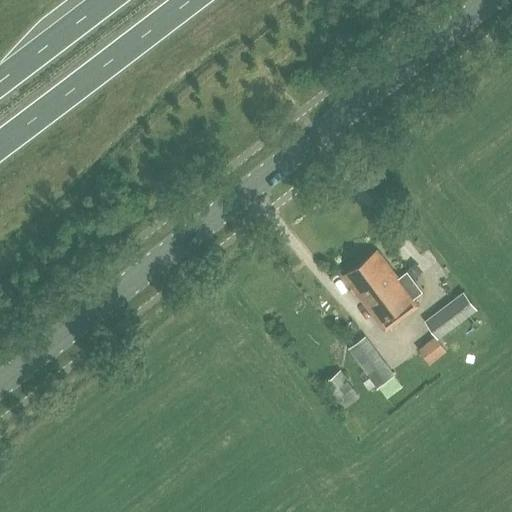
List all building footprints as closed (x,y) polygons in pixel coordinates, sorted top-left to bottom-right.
[(225,0),(236,10),(245,0),(225,0)] [(166,41),(184,99),(233,84),(216,26),(166,41)] [(344,275),(380,322),(386,331),(421,305),(415,297),(422,291),(407,270),(399,276),(378,249),(344,275)] [(437,337),(476,308),(464,293),(426,321),(437,337)] [(379,386),(395,375),(366,335),(350,347),(379,386)] [(331,391),(347,379),(341,371),(325,383),(331,391)]
